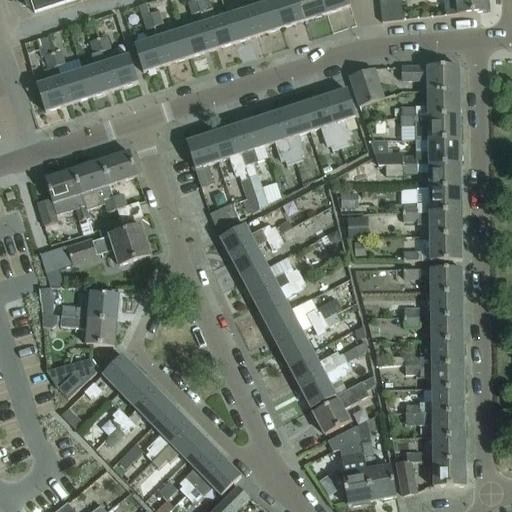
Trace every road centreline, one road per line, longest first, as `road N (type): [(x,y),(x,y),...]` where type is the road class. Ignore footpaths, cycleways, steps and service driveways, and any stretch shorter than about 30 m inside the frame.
road 1 (residential): [(485,494),(476,40)]
road 2 (residential): [(137,121),(371,47),(476,40)]
road 3 (residential): [(270,473),(232,451),(134,346),(176,253)]
road 4 (residential): [(176,253),(270,473)]
road 5 (residential): [(0,166),(137,121)]
road 6 (residential): [(176,253),(137,121)]
